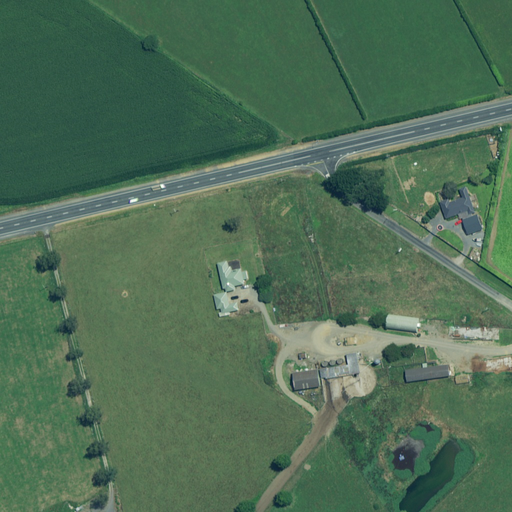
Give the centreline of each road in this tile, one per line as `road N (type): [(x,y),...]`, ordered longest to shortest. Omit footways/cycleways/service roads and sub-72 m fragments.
road 1 (trunk): [(323,153),(0,230)]
road 2 (unclassified): [(323,153),(331,177),(357,203),(511,307)]
road 3 (trunk): [(511,109),(323,153)]
